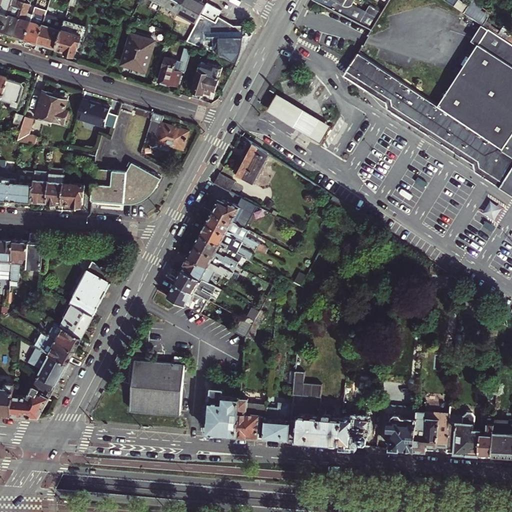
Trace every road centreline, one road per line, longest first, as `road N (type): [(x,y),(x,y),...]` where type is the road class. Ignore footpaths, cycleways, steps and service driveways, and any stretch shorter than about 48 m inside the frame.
road 1 (tertiary): [(511,471),(59,431)]
road 2 (primary): [(381,501),(0,471)]
road 3 (primary): [(381,501),(35,466)]
road 4 (primary): [(0,480),(334,511)]
road 5 (primary): [(18,490),(273,511)]
road 6 (residential): [(228,120),(0,52)]
road 7 (secondary): [(59,431),(167,230)]
road 8 (residential): [(0,216),(167,230)]
road 9 (primary): [(511,511),(381,501)]
road 10 (secondary): [(167,230),(228,120)]
